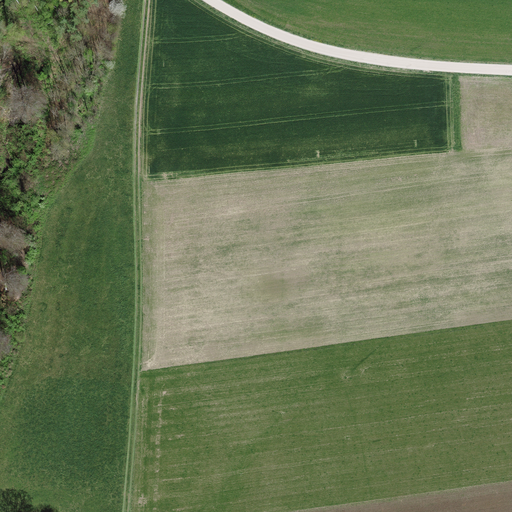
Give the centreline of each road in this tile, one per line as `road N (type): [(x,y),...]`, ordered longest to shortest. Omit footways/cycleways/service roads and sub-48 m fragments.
road 1 (track): [(146,0),(126,511)]
road 2 (track): [(210,0),(328,51),(511,70)]
